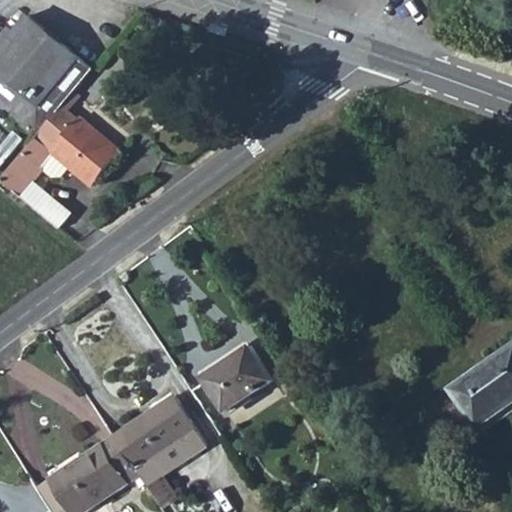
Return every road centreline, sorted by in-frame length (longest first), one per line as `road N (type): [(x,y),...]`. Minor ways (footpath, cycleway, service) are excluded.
road 1 (residential): [(0,328),(329,90),(360,49)]
road 2 (secondary): [(511,104),(360,49)]
road 3 (secondary): [(360,49),(211,0)]
